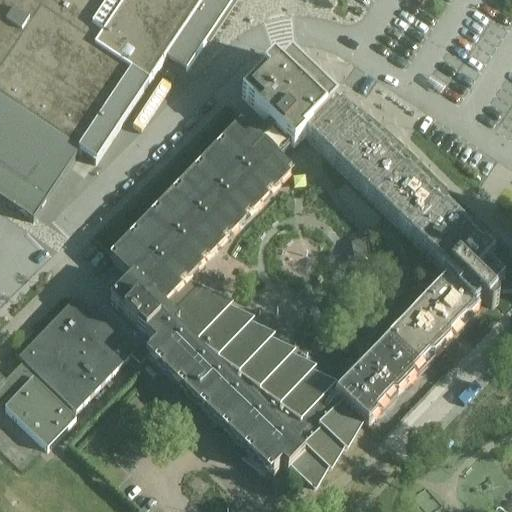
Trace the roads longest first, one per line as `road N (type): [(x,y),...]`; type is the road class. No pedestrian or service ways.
road 1 (unclassified): [(511,156),(317,33),(278,32),(247,44),(0,286)]
road 2 (residential): [(401,448),(511,335)]
